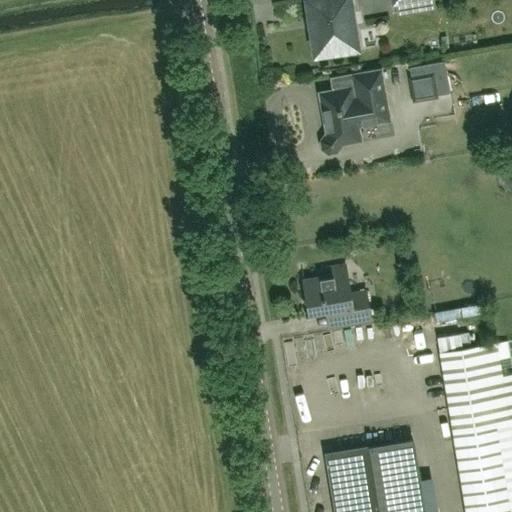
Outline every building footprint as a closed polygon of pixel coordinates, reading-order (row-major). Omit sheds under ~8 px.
[(352,0),(303,0),(312,58),(360,51),(352,0)] [(381,28),(366,29),(367,45),(382,44),(381,28)] [(444,61),(409,67),(415,101),(437,97),(437,95),(449,93),(444,61)] [(326,136),(323,141),(324,148),(329,150),(335,150),(338,145),(337,141),(356,138),(354,122),(385,117),(378,73),(356,76),(358,89),(323,95),(330,136),(326,136)] [(329,275),(304,279),(310,313),(328,310),(331,326),(370,319),(365,291),(349,293),(344,264),(327,267),(329,275)] [(443,320),(480,319),(479,304),(442,306),(443,320)] [(511,511),(511,339),(438,352),(465,511),(511,511)] [(337,511),(425,511),(413,438),(328,452),(337,511)] [(426,472),(428,511),(442,511),(441,472),(426,472)]
